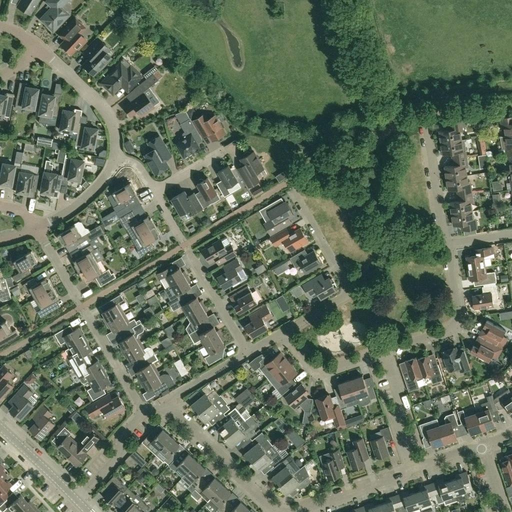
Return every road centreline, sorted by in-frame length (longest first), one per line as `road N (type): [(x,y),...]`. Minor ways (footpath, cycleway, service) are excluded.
road 1 (residential): [(284,332),(348,290),(295,194)]
road 2 (residential): [(384,351),(457,322),(445,245)]
road 3 (residential): [(169,408),(276,511)]
road 4 (residential): [(36,44),(111,118),(116,158)]
road 5 (residential): [(246,353),(185,243)]
road 6 (residential): [(445,245),(425,121)]
road 7 (residential): [(412,472),(384,351)]
road 8 (residential): [(296,511),(412,472)]
